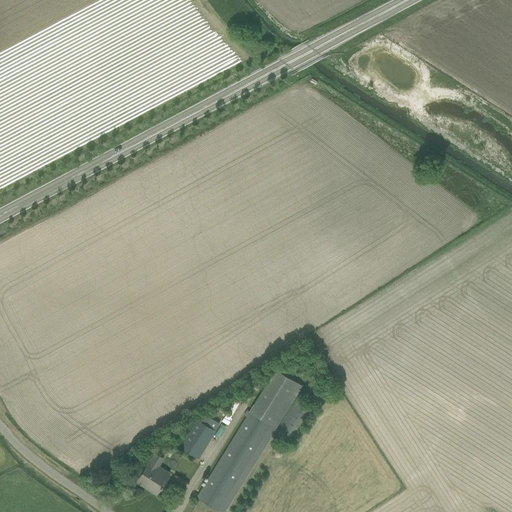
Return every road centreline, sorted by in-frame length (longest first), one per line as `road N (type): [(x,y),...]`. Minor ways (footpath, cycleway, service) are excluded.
road 1 (secondary): [(0,216),(408,0)]
road 2 (unclassified): [(104,511),(0,427)]
